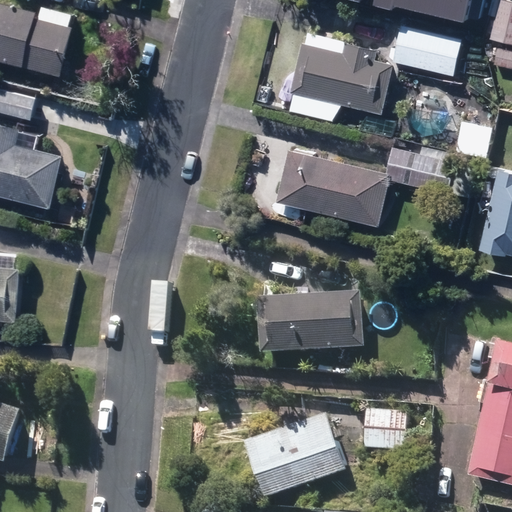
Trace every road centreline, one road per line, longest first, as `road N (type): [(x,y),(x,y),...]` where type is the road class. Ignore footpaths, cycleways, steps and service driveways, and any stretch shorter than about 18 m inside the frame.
road 1 (residential): [(210,0),(138,320),(122,511)]
road 2 (unknown): [(511,285),(184,232)]
